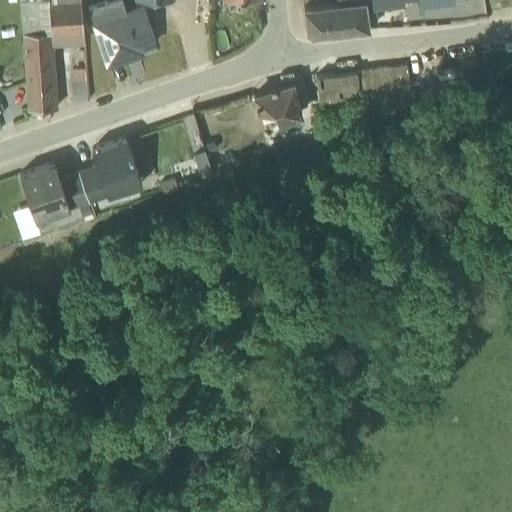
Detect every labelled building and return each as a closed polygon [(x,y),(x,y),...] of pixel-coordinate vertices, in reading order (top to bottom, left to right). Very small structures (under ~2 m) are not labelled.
[(53,43),(83,41),(80,0),(19,0),(27,107),(55,105),(53,43)] [(122,0),(101,0),(85,5),(104,64),(143,51),(142,46),(157,40),(143,2),(139,3),(137,0),(126,0),(123,1),(122,0)] [(402,0),(320,0),(302,4),(305,26),(310,30),(366,24),(366,23),(385,21),(384,6),(398,4),(398,1),(403,1),(402,0)] [(315,70),(317,103),(409,94),(404,59),(315,70)] [(88,76),(73,77),(74,96),(89,95),(88,76)] [(291,79),(253,90),(258,107),(270,104),(275,116),(301,109),(291,79)] [(270,104),(258,107),(262,120),(275,116),(270,104)] [(303,136),(299,124),(281,131),(285,142),(303,136)] [(140,180),(124,135),(91,147),(94,157),(98,159),(95,165),(91,163),(77,169),(88,199),(140,180)] [(204,146),(193,150),(201,172),(212,169),(204,146)] [(52,160),(19,172),(29,201),(11,207),(21,236),(39,229),(35,217),(88,199),(77,169),(64,173),(61,179),(53,176),(56,169),(52,160)] [(159,177),(162,187),(176,181),(173,172),(159,177)]
